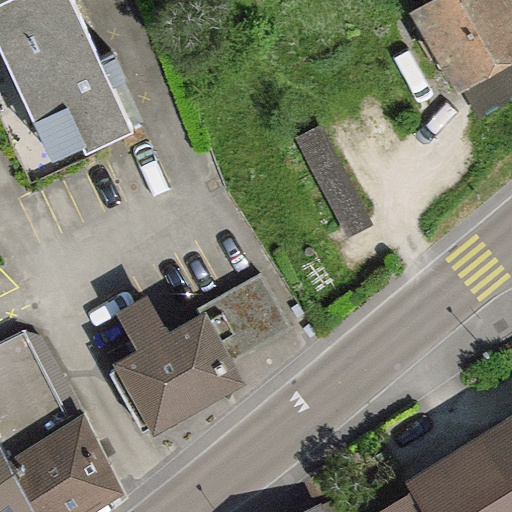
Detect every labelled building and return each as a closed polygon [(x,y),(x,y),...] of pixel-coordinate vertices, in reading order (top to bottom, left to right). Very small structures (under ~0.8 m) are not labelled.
[(128,129),(71,0),(0,0),(0,73),(42,168),(128,129)] [(511,91),(511,1),(511,0),(411,0),(405,3),(472,115),(511,91)] [(370,221),(318,126),(293,139),(344,234),(370,221)] [(142,436),(237,382),(226,363),(288,327),(259,275),(159,332),(139,298),(113,313),(132,347),(101,365),(142,436)] [(41,511),(78,511),(121,489),(79,410),(7,448),(41,511)] [(511,511),(511,423),(420,482),(422,485),(379,511),(511,511)] [(0,511),(35,511),(0,456),(0,511)]
